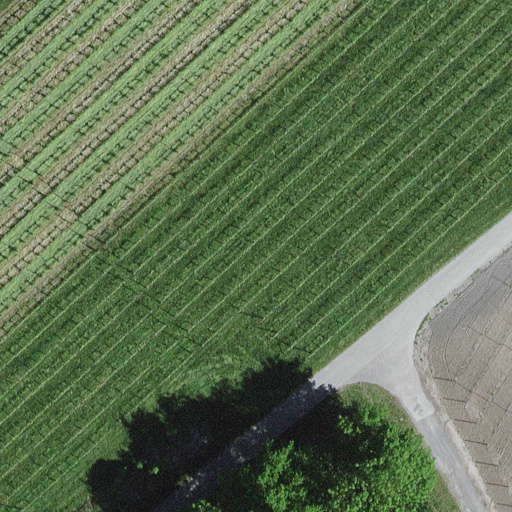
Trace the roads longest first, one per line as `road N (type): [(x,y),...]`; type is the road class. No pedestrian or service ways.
road 1 (track): [(511,231),(170,511)]
road 2 (track): [(473,511),(380,331)]
